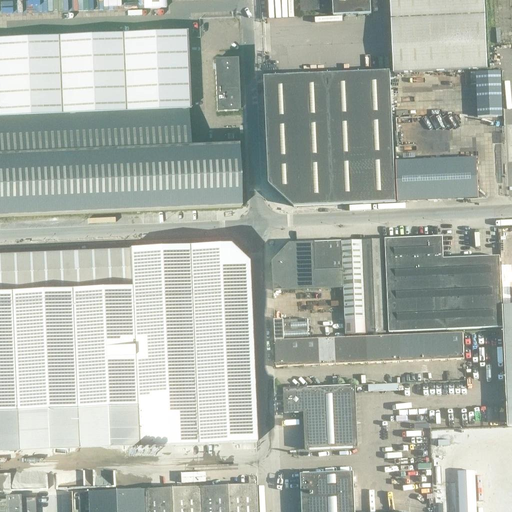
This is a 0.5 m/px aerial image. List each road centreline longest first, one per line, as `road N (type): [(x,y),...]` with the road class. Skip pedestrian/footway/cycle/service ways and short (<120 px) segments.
road 1 (unclassified): [(270,511),(258,224)]
road 2 (unclassified): [(0,236),(258,224)]
road 3 (unclassified): [(258,224),(511,210)]
road 4 (unclassified): [(258,224),(246,0)]
